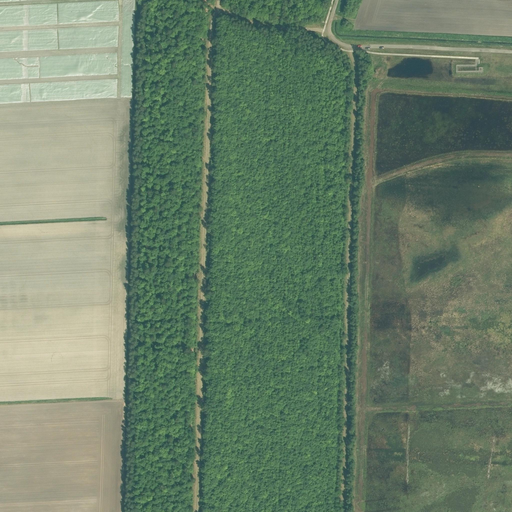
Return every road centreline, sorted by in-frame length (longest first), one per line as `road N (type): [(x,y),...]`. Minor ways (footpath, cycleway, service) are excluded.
road 1 (track): [(196,511),(210,24),(220,0)]
road 2 (track): [(348,46),(354,72),(343,511)]
road 3 (track): [(348,46),(511,52)]
